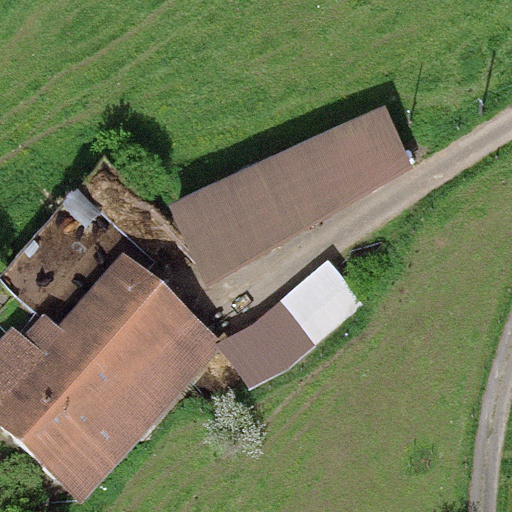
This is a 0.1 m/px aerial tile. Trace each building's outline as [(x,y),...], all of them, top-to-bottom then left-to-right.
[(0,314),(12,302),(31,319),(137,200),(101,167),(0,280),(0,314)] [(0,439),(51,485),(178,344),(114,286),(60,347),(46,334),(26,356),(12,343),(0,356),(0,439)] [(291,330),(285,330),(280,332),(276,335),(273,340),(272,346),(274,351),(278,355),(282,358),(288,359),(293,357),(298,353),(300,349),(301,343),(299,338),(296,333),(291,330)] [(264,360),(263,355),(259,350),(254,348),(249,347),(243,348),(239,352),(236,357),(236,362),(237,368),(240,372),(245,375),(251,376),(256,374),(261,371),(264,366),(264,360)] [(221,374),(215,373),(210,373),(205,375),(201,380),(199,385),(200,391),(202,396),(207,400),(212,401),(218,401),(223,398),(226,394),(228,389),(228,383),(225,378),(221,374)]
